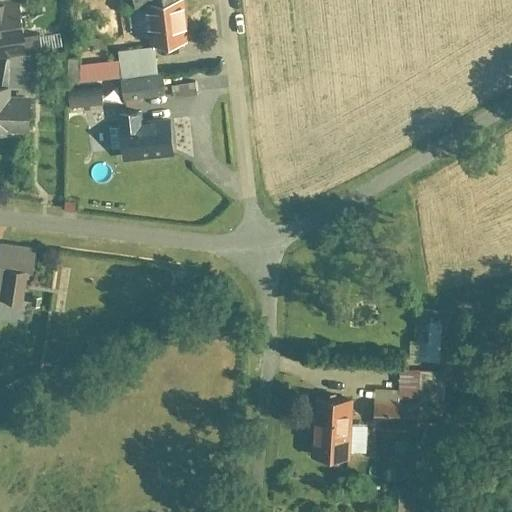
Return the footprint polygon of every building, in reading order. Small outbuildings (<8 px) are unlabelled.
[(0,0),(0,44),(22,42),(17,0),(0,0)] [(152,45),(190,40),(184,0),(126,0),(128,10),(147,8),(152,45)] [(35,89),(35,57),(12,57),(11,88),(35,89)] [(163,74),(121,78),(123,105),(165,101),(163,74)] [(10,83),(0,82),(0,128),(27,130),(29,95),(10,94),(10,83)] [(196,82),(173,84),(174,99),(197,97),(196,82)] [(98,88),(61,86),(60,106),(97,109),(98,88)] [(171,115),(109,121),(113,159),(175,153),(171,115)] [(0,299),(21,303),(25,272),(31,273),(35,246),(0,240),(0,299)] [(403,339),(403,359),(437,360),(438,321),(421,320),(421,339),(403,339)] [(341,378),(302,377),(302,444),(338,444),(338,435),(357,435),(357,410),(341,410),(341,378)] [(409,387),(363,387),(363,411),(408,411),(409,387)] [(399,472),(379,471),(377,496),(397,498),(399,472)] [(364,502),(348,501),(347,510),(363,511),(364,502)]
